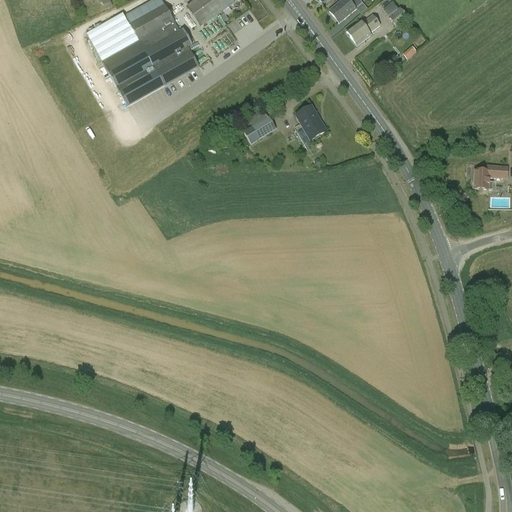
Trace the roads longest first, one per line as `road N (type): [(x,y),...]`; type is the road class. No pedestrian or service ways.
road 1 (primary): [(273,511),(188,456),(108,422),(0,394)]
road 2 (secondary): [(506,511),(494,436),(443,253)]
road 3 (secondary): [(443,253),(413,181),(335,65)]
